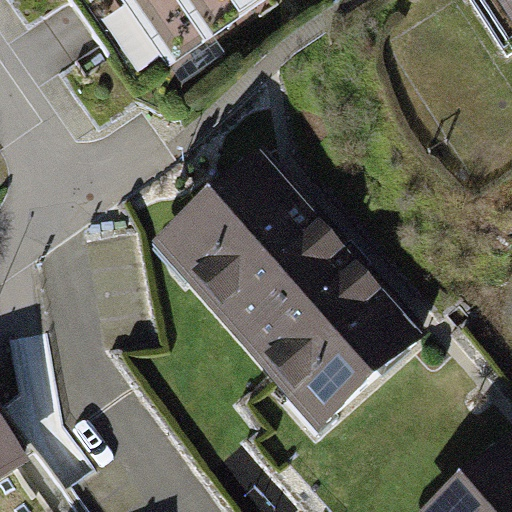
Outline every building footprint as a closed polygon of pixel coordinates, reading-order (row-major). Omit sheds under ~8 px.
[(69,0),(145,107),(298,0),(69,0)] [(511,0),(484,0),(511,42),(511,0)] [(161,251),(322,438),(427,349),(266,161),(161,251)] [(0,417),(0,496),(38,468),(0,417)] [(511,511),(511,449),(511,448),(439,511),(511,511)]
